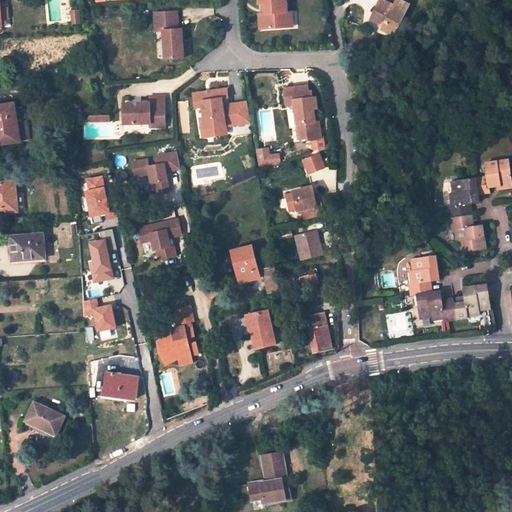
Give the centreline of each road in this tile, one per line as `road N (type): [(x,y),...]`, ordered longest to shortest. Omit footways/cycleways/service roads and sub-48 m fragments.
road 1 (residential): [(332,63),(340,78),(352,364)]
road 2 (tertiary): [(232,412),(23,511)]
road 3 (residential): [(184,207),(232,412)]
road 4 (tertiary): [(511,347),(352,364)]
road 5 (residential): [(332,63),(254,60),(232,35),(230,0)]
road 6 (tertiary): [(352,364),(232,412)]
